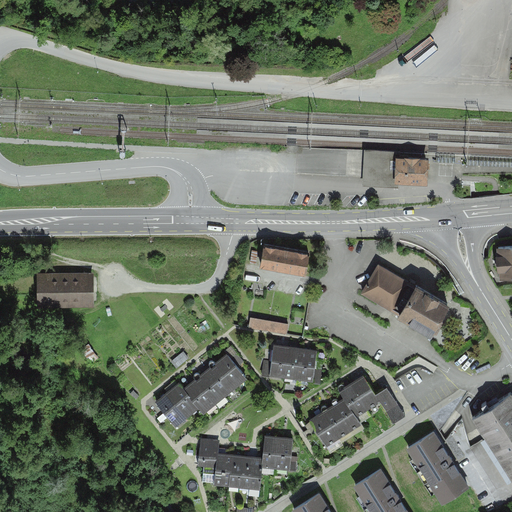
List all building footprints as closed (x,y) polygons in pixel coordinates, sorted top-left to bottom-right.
[(427,159),(367,156),(366,179),(426,181),(427,159)] [(511,243),(495,245),(498,279),(511,277),(511,243)] [(307,252),(261,244),(257,267),(303,275),(307,252)] [(446,304),(378,262),(359,293),(428,335),(446,304)] [(92,272),(35,272),(35,306),(92,306),(92,272)] [(287,322),(250,317),(249,328),(286,333),(287,322)] [(315,349),(273,346),(270,376),(313,380),(315,349)] [(178,380),(154,400),(174,425),(198,406),(204,414),(247,379),(226,353),(183,387),(178,380)] [(342,397),(308,418),(325,445),(360,423),(355,417),(380,401),(393,422),(405,415),(386,384),(374,392),(364,376),(339,392),(342,397)] [(511,479),(511,392),(511,390),(459,422),(467,435),(478,428),(511,480),(511,479)] [(432,429),(405,446),(441,504),(468,487),(432,429)] [(218,438),(200,436),(198,462),(215,464),(213,484),(260,488),(261,468),(291,471),(294,437),(262,434),(260,456),(217,452),(218,438)] [(406,511),(379,467),(352,484),(368,511),(406,511)] [(328,511),(316,493),(289,510),(290,511),(328,511)]
